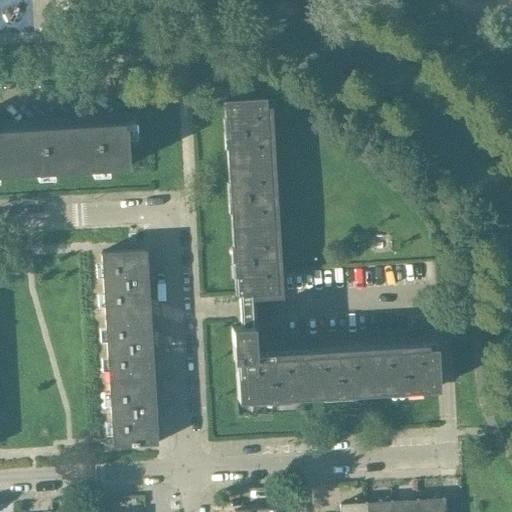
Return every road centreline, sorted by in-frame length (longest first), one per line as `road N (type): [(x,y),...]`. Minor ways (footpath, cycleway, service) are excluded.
road 1 (residential): [(189,470),(173,212),(0,222)]
road 2 (residential): [(189,470),(449,455)]
road 3 (residential): [(0,484),(189,470)]
